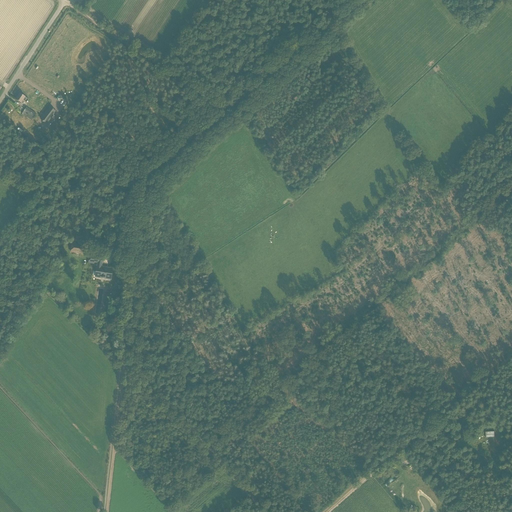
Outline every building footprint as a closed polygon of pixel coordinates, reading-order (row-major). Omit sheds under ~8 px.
[(16,99),(20,102),(21,103),(23,100),(26,102),(28,99),(24,96),(20,93),(16,99)] [(49,106),(40,119),(47,124),(56,112),(49,106)] [(22,113),(32,119),(36,114),(26,107),(22,113)] [(71,252),(83,254),(85,246),(72,244),(71,252)] [(94,262),(97,263),(96,272),(98,272),(97,277),(109,279),(109,274),(111,274),(112,269),(101,267),(102,263),(103,259),(95,258),(94,262)] [(392,478),(384,485),(387,488),(395,481),(392,478)]
